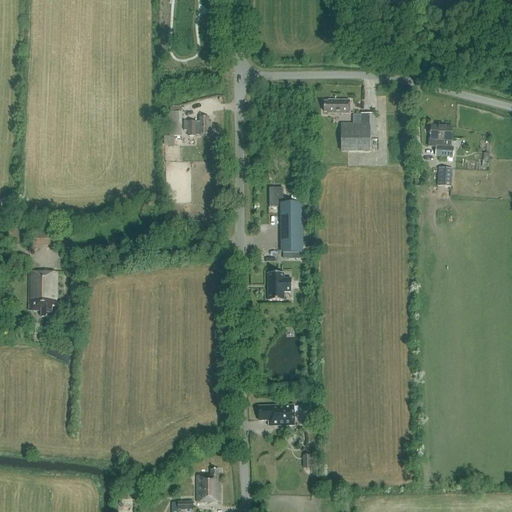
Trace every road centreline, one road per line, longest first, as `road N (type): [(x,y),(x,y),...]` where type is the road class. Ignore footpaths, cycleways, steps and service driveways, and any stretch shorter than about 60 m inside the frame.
road 1 (unclassified): [(243,511),(238,77)]
road 2 (unclassified): [(511,107),(401,80),(238,77)]
